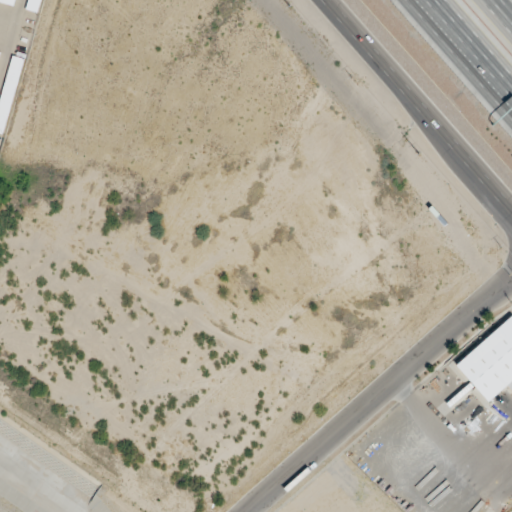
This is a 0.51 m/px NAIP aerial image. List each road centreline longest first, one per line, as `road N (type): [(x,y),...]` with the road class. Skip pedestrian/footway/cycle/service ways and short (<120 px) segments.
road 1 (tertiary): [(511,282),(248,511)]
road 2 (secondary): [(322,0),(511,214)]
